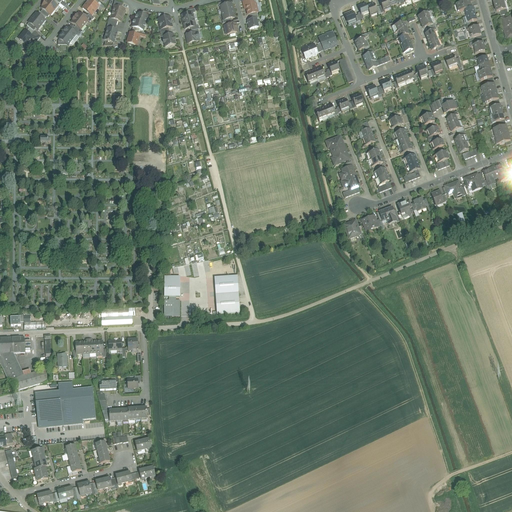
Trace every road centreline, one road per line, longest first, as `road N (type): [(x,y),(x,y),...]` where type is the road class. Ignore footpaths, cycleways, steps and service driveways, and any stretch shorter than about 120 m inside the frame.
road 1 (track): [(283,0),(340,241),(370,280)]
road 2 (residential): [(511,222),(254,322)]
road 3 (unclassified): [(211,154),(254,322)]
road 4 (track): [(451,245),(511,399)]
road 5 (residential): [(144,328),(0,334)]
